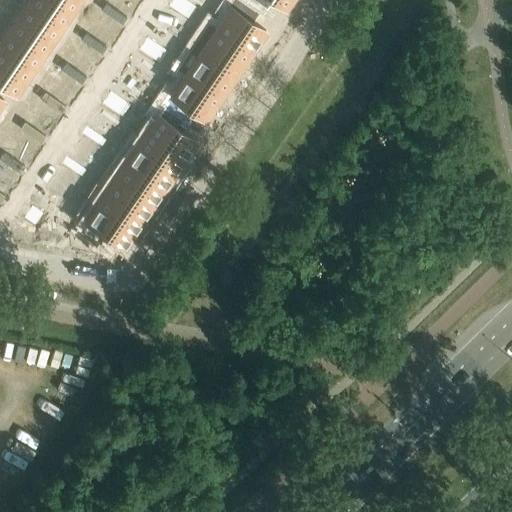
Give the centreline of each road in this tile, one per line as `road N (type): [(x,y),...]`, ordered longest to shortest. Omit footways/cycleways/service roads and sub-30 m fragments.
road 1 (residential): [(118,286),(155,265),(334,0)]
road 2 (primary): [(511,339),(339,511)]
road 3 (residential): [(118,286),(0,262)]
